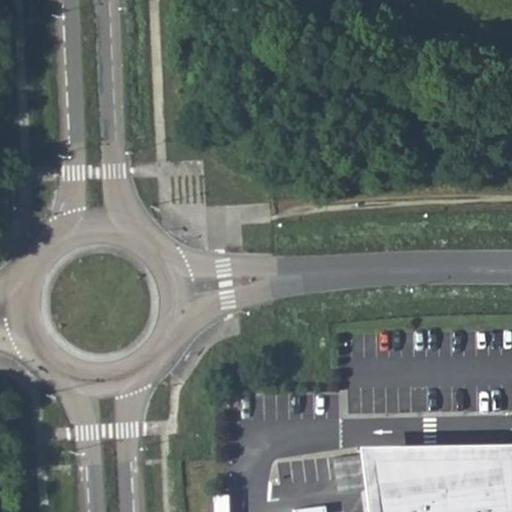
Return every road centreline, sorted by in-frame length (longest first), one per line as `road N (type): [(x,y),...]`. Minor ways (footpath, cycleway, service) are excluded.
road 1 (unknown): [(223,511),(223,449),(241,438),(511,438)]
road 2 (unclassified): [(70,0),(75,177),(71,210),(48,251)]
road 3 (unclassified): [(132,240),(110,177),(105,0)]
road 4 (unclassified): [(276,279),(511,269)]
road 5 (unclassified): [(102,385),(111,511)]
road 6 (residential): [(276,279),(156,258)]
